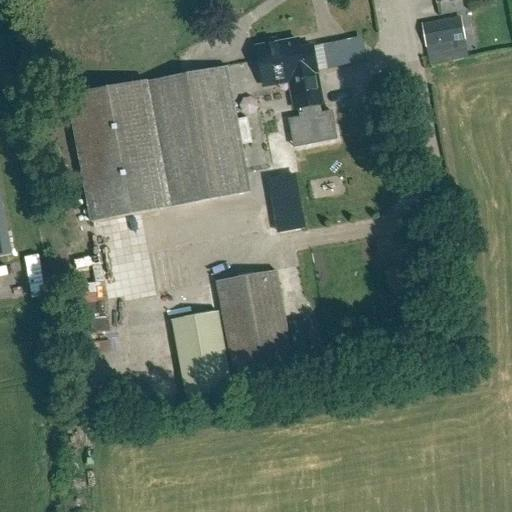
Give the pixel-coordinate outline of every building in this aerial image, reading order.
[(426,47),(466,39),(462,19),(422,27),(426,47)] [(279,44),(275,40),(268,41),(266,47),(256,49),(263,82),(293,76),(295,87),(291,88),(295,110),(323,104),(318,82),(316,83),(314,73),(318,72),(313,47),(300,50),(298,41),(279,44)] [(251,193),(227,67),(147,82),(68,97),(93,223),(251,193)] [(0,256),(13,254),(0,186),(0,256)] [(235,378),(294,367),(277,271),(217,282),(235,378)] [(79,284),(82,342),(103,341),(100,283),(79,284)] [(209,289),(180,294),(192,373),(221,368),(209,289)]
